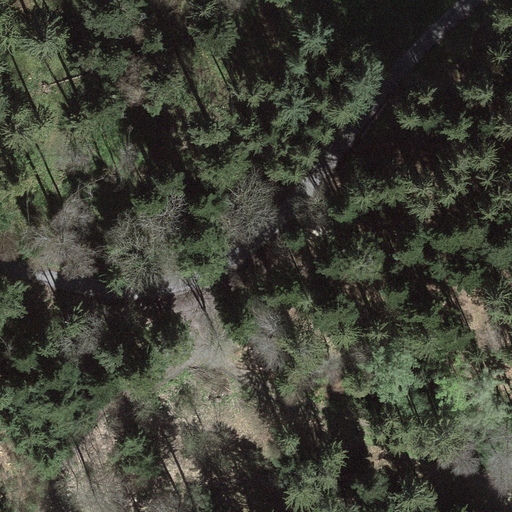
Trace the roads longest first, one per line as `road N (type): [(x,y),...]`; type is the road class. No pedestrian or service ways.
road 1 (unclassified): [(0,263),(150,296),(235,259),(313,189),(407,62),(470,0)]
road 2 (track): [(169,293),(232,378),(395,442),(511,503)]
